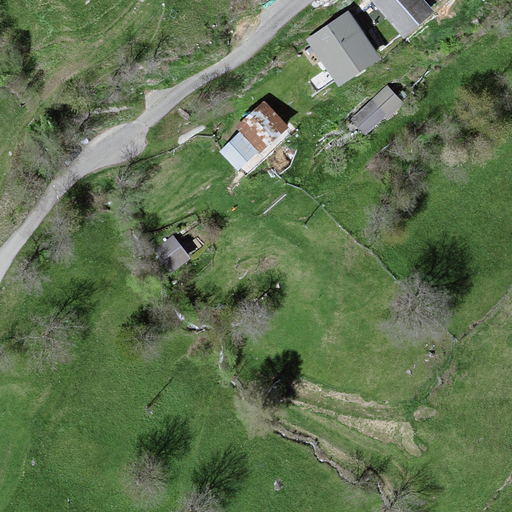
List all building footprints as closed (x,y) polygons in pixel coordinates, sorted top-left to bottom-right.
[(405,0),(361,0),(388,39),(418,18),(405,0)] [(340,17),(298,42),(325,86),(367,61),(340,17)] [(395,111),(381,91),(341,119),(355,138),(395,111)] [(258,104),(231,128),(255,155),(282,131),(258,104)] [(228,137),(210,153),(227,172),(245,157),(228,137)] [(181,236),(160,244),(169,269),(190,262),(181,236)]
